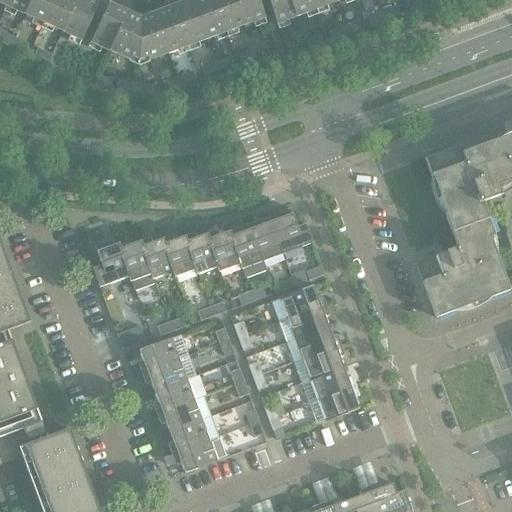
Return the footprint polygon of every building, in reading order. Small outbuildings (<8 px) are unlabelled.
[(33,0),(11,0),(8,7),(26,16),(33,0)] [(56,0),(33,0),(26,16),(45,24),(56,0)] [(78,0),(56,0),(45,24),(63,32),(78,0)] [(99,0),(97,6),(84,0),(78,0),(63,32),(83,41),(94,16),(102,20),(91,43),(111,52),(126,19),(108,11),(113,0),(99,0)] [(213,0),(210,0),(194,6),(207,40),(226,33),(213,0)] [(235,0),(213,0),(226,33),(245,26),(235,0)] [(235,0),(245,26),(265,18),(259,4),(267,1),(277,25),(296,17),(289,0),(235,0)] [(311,0),(289,0),(296,17),(315,10),(311,0)] [(333,0),(311,0),(315,10),(335,3),(333,0)] [(409,12),(439,1),(438,0),(418,0),(406,5),(409,12)] [(175,13),(187,47),(207,40),(194,6),(175,13)] [(370,27),(400,16),(397,8),(367,19),(370,27)] [(175,13),(155,21),(168,54),(187,47),(175,13)] [(141,26),(126,19),(111,52),(130,61),(132,58),(140,58),(141,26)] [(155,21),(141,26),(140,58),(147,58),(148,62),(168,54),(155,21)] [(331,41),(362,30),(359,22),(328,33),(331,41)] [(0,34),(0,41),(26,53),(30,46),(0,33),(0,34)] [(308,50),(323,44),(320,37),(305,42),(308,50)] [(49,63),(52,56),(38,50),(35,57),(49,63)] [(242,63),(257,58),(254,50),(239,56),(242,63)] [(204,77),(234,67),(231,59),(201,70),(204,77)] [(165,92),(195,81),(193,73),(163,84),(165,92)] [(96,85),(112,88),(114,80),(98,77),(96,85)] [(153,96),(161,93),(159,86),(152,88),(118,81),(116,89),(153,96)] [(511,135),(498,141),(464,153),(461,147),(425,160),(432,179),(437,177),(450,213),(445,215),(458,248),(435,257),(426,262),(425,263),(423,265),(421,266),(418,269),(436,319),(455,312),(460,312),(463,312),(466,312),(468,312),(471,311),(476,309),(472,300),(489,294),(491,299),(510,292),(497,256),(492,258),(485,241),(495,237),(482,204),(501,197),(511,191),(511,190),(511,135)] [(281,219),(271,223),(283,255),(313,244),(306,225),(297,228),(290,210),(280,214),(281,219)] [(271,223),(251,231),(263,263),(283,255),(271,223)] [(266,272),(263,263),(251,231),(240,234),(239,229),(228,233),(242,270),(246,280),(266,272)] [(216,232),(206,236),(220,273),(240,266),(242,271),(242,270),(228,233),(218,237),(216,232)] [(220,273),(206,236),(196,239),(194,234),(184,238),(198,275),(217,268),(219,273),(220,273)] [(172,237),(162,241),(176,278),(195,271),(197,276),(198,275),(184,238),(174,242),(172,237)] [(176,278),(162,241),(151,244),(150,239),(140,243),(154,280),(173,273),(175,278),(176,278)] [(0,335),(30,324),(0,242),(0,335)] [(128,242),(118,245),(131,283),(135,292),(155,285),(154,280),(140,243),(129,247),(128,242)] [(130,283),(131,283),(118,245),(107,249),(106,244),(95,248),(102,266),(93,269),(100,289),(128,278),(130,283)] [(325,276),(322,267),(306,273),(309,282),(325,276)] [(282,292),(295,287),(292,278),(279,283),(282,292)] [(271,303),(279,324),(326,307),(322,297),(317,299),(313,287),(271,303)] [(263,289),(251,293),(254,303),(266,298),(263,289)] [(242,307),(254,303),(251,293),(238,298),(242,307)] [(223,304),(210,308),(214,318),(226,313),(223,304)] [(330,316),(326,307),(279,324),(286,344),(328,329),(325,318),(330,316)] [(198,313),(201,322),(214,318),(210,308),(198,313)] [(182,319),(170,323),(173,333),(185,328),(182,319)] [(157,328),(161,337),(173,333),(170,323),(157,328)] [(234,326),(238,339),(248,335),(243,323),(234,326)] [(328,329),(286,344),(294,364),(341,347),(337,337),(332,339),(328,329)] [(131,348),(141,345),(140,344),(134,330),(125,334),(131,348)] [(220,346),(229,342),(225,330),(215,333),(220,346)] [(252,348),(248,335),(238,339),(243,351),(252,348)] [(138,365),(142,375),(189,357),(181,336),(139,352),(143,363),(138,365)] [(12,341),(0,345),(0,424),(38,411),(12,341)] [(234,355),(229,342),(220,346),(225,358),(234,355)] [(344,357),(341,347),(294,364),(301,385),(343,369),(339,359),(344,357)] [(150,383),(154,393),(197,377),(189,357),(142,375),(145,385),(150,383)] [(249,367),(253,379),(263,376),(258,364),(249,367)] [(343,369),(301,385),(309,405),(356,388),(352,378),(347,380),(343,369)] [(235,386),(244,383),(240,371),(230,374),(235,386)] [(267,388),(263,376),(253,379),(258,392),(267,388)] [(153,405),(157,415),(204,398),(197,377),(154,393),(158,403),(153,405)] [(249,395),(244,383),(235,386),(240,399),(249,395)] [(359,398),(356,388),(309,405),(316,426),(359,411),(354,399),(359,398)] [(165,423),(169,434),(212,418),(204,398),(157,415),(160,425),(165,423)] [(264,408),(268,420),(278,416),(273,404),(264,408)] [(250,427),(259,423),(255,411),(245,414),(250,427)] [(282,429),(278,416),(268,420),(273,432),(282,429)] [(168,446),(172,456),(219,438),(212,418),(169,434),(173,444),(168,446)] [(0,466),(23,458),(42,511),(100,511),(70,429),(48,438),(42,423),(0,438),(0,466)] [(264,436),(259,423),(250,427),(254,439),(264,436)] [(185,475),(227,459),(219,438),(172,456),(175,466),(180,464),(185,475)] [(379,484),(369,488),(378,511),(412,511),(404,491),(396,494),(392,485),(381,489),(379,484)] [(351,500),(355,511),(378,511),(369,488),(359,491),(361,496),(351,500)] [(329,502),(332,511),(355,511),(351,500),(341,504),(339,499),(329,502)] [(309,510),(309,511),(332,511),(329,502),(309,510)]
